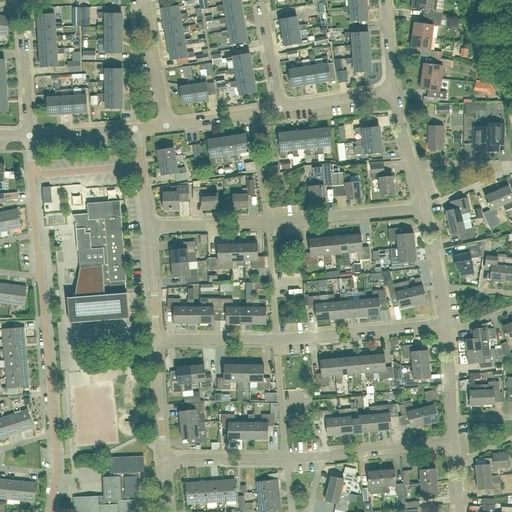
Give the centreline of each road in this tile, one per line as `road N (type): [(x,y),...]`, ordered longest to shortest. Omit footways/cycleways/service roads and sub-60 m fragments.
road 1 (residential): [(156,341),(447,325)]
road 2 (residential): [(162,459),(453,443)]
road 3 (residential): [(150,228),(424,207)]
road 4 (residential): [(50,511),(54,432),(41,277)]
road 5 (residential): [(29,136),(20,6)]
road 6 (track): [(511,119),(475,45),(468,0)]
road 7 (residential): [(167,125),(144,0)]
road 8 (residential): [(424,207),(392,90)]
road 9 (residential): [(447,325),(424,207)]
